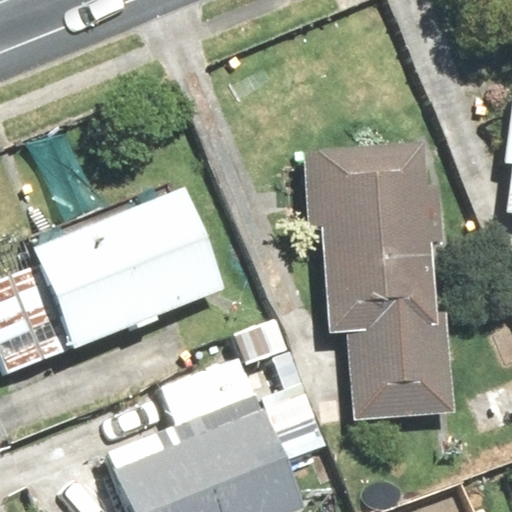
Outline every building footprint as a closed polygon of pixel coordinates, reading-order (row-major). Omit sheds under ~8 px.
[(511,101),(505,101),(497,166),(509,168),(504,215),(511,215),(511,101)] [(417,147),(297,155),(303,233),(318,232),(325,337),(342,335),(349,424),(450,416),(443,315),(430,316),(425,246),(438,245),(434,188),(421,189),(417,147)] [(28,251),(67,352),(219,294),(180,193),(28,251)] [(233,363),(152,396),(167,432),(248,399),(233,363)] [(106,474),(121,511),(300,511),(263,414),(106,474)]
